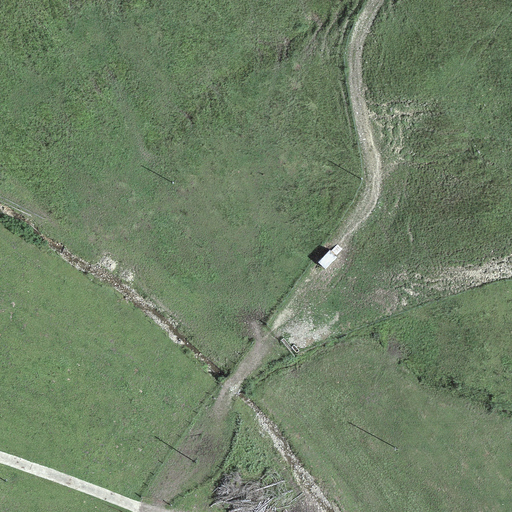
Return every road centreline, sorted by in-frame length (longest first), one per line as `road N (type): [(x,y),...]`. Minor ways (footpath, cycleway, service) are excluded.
road 1 (track): [(152,511),(369,197),(374,180),(354,49),(375,0)]
road 2 (track): [(0,459),(150,511)]
